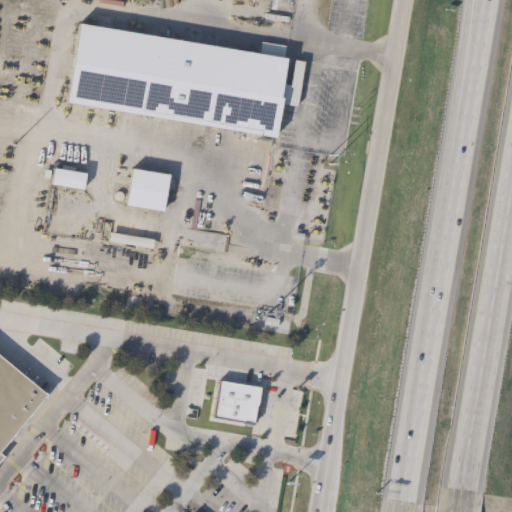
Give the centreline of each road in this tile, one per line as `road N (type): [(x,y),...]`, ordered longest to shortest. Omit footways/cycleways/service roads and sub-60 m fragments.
road 1 (secondary): [(406,0),(321,494)]
road 2 (motorway): [(467,448),(511,178)]
road 3 (motorway): [(485,0),(443,255)]
road 4 (motorway): [(443,255),(401,508)]
